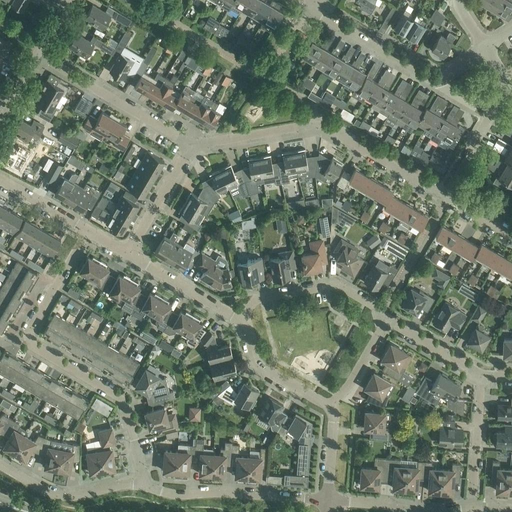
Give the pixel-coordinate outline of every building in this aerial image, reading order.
[(3,0),(22,10),(28,0),(3,0)] [(233,0),(229,8),(239,14),(247,0),(233,0)] [(252,15),(261,0),(247,0),(242,9),(252,15)] [(263,0),(261,0),(252,15),(263,21),(272,5),(269,4),(264,1),(263,0)] [(277,2),(273,0),(271,0),(269,4),(272,5),(263,21),(273,27),(286,7),(279,2),(278,3),(276,2),(277,2)] [(373,0),(356,0),(362,4),(360,7),(370,14),(376,5),(372,3),(373,0)] [(504,0),(490,0),(487,6),(490,8),(490,10),(492,12),(494,11),(497,12),(504,0)] [(511,2),(508,0),(504,0),(497,12),(508,19),(511,13),(511,12),(511,2)] [(91,23),(99,28),(103,30),(106,24),(107,25),(110,20),(109,19),(111,15),(92,4),(84,17),(91,21),(91,23)] [(440,12),(436,8),(429,19),(434,22),(440,12)] [(405,9),(399,19),(394,27),(405,34),(414,18),(408,15),(410,12),(405,9)] [(389,11),(383,21),(388,24),(394,14),(389,11)] [(132,20),(119,12),(115,19),(128,26),(132,20)] [(440,12),(434,22),(434,23),(439,26),(445,16),(440,12)] [(414,18),(405,34),(416,41),(427,22),(421,19),(422,17),(417,14),(414,18)] [(220,23),(214,33),(224,39),(230,29),(220,23)] [(124,47),(131,35),(125,32),(118,43),(124,47)] [(440,34),(431,50),(442,56),(455,35),(449,32),(446,38),(440,34)] [(90,54),(94,49),(92,48),(94,44),(75,33),(68,46),(75,50),(74,51),(86,58),(89,53),(90,54)] [(312,41),(303,56),(314,63),(322,48),(320,46),(314,42),(317,38),(313,35),(310,40),(312,41)] [(0,60),(3,63),(6,57),(4,55),(11,44),(0,37),(0,60)] [(246,43),(238,39),(234,45),(245,51),(248,45),(246,44),(246,43)] [(104,41),(100,48),(111,54),(112,54),(115,48),(104,41)] [(314,63),(324,69),(333,54),(325,49),(328,44),(323,41),(320,46),(322,48),(314,63)] [(248,45),(245,51),(256,57),(259,52),(248,45)] [(332,79),(334,75),(343,60),(341,58),(335,55),(338,50),(333,47),(331,52),(333,54),(321,73),(332,79)] [(188,53),(182,49),(177,57),(184,61),(184,60),(186,57),(188,53)] [(124,55),(120,52),(117,57),(109,71),(122,79),(126,72),(128,73),(135,61),(129,58),(130,56),(125,53),(124,55)] [(348,56),(344,54),(341,58),(343,60),(334,75),(344,81),(353,66),(351,65),(351,64),(345,61),(348,56)] [(355,88),(363,75),(364,72),(356,67),(358,62),(354,60),(351,64),(353,66),(344,81),(355,88)] [(136,71),(141,74),(148,64),(142,61),(136,71)] [(144,92),(152,78),(143,72),(141,74),(139,78),(134,87),(134,88),(138,88),(144,92)] [(157,73),(154,78),(152,78),(144,92),(153,97),(165,77),(157,73)] [(170,80),(165,77),(153,97),(163,103),(171,88),(178,77),(173,74),(170,80)] [(374,81),(363,75),(355,88),(351,95),(362,102),(365,96),(374,81)] [(316,82),(306,76),(301,84),(311,90),(314,84),(316,82)] [(377,83),(374,81),(365,96),(373,101),(386,81),(381,78),(377,83)] [(42,88),(41,90),(57,100),(61,94),(64,96),(69,87),(57,80),(57,81),(58,82),(56,84),(47,79),(45,83),(43,82),(40,87),(42,88)] [(386,81),(370,106),(379,111),(391,91),(388,89),(391,84),(386,81)] [(325,90),(314,84),(311,90),(321,96),(325,90)] [(180,94),(171,88),(163,103),(169,107),(171,109),(180,94)] [(57,100),(41,90),(39,92),(38,91),(35,96),(36,97),(34,101),(43,106),(42,109),(41,108),(37,114),(49,121),(57,107),(54,105),(57,100)] [(192,96),(182,90),(180,94),(171,109),(172,109),(174,106),(177,106),(183,110),(192,96)] [(335,96),(325,90),(321,96),(332,102),(335,96)] [(399,96),(391,91),(379,111),(387,116),(390,111),(399,96)] [(82,96),(74,109),(85,116),(93,103),(82,96)] [(201,101),(192,96),(183,110),(193,116),(201,101)] [(204,96),(193,116),(202,121),(214,101),(204,96)] [(346,102),(335,96),(332,102),(342,108),(346,102)] [(407,101),(399,96),(390,111),(387,116),(395,121),(407,101)] [(218,104),(214,101),(202,121),(208,125),(211,127),(211,128),(220,112),(215,110),(218,104)] [(403,126),(415,106),(407,101),(395,121),(396,122),(397,123),(401,125),(403,125),(403,126)] [(417,122),(424,111),(415,106),(403,126),(402,127),(411,132),(417,122)] [(417,122),(425,127),(434,112),(426,107),(424,111),(417,122)] [(82,127),(91,131),(90,132),(102,139),(105,134),(115,116),(110,113),(109,115),(102,111),(97,119),(89,115),(82,127)] [(350,112),(346,119),(350,122),(354,115),(350,112)] [(431,137),(442,117),(434,112),(425,127),(422,132),(431,137)] [(121,119),(115,116),(105,134),(117,141),(114,145),(123,150),(125,147),(130,138),(122,133),(126,126),(119,121),(121,119)] [(451,122),(442,117),(431,137),(430,138),(438,143),(442,137),(451,122)] [(22,120),(16,129),(22,133),(20,135),(28,140),(31,133),(37,137),(44,126),(37,122),(35,127),(22,120)] [(459,126),(459,127),(451,122),(442,137),(450,142),(449,144),(453,147),(464,129),(459,126)] [(63,129),(57,139),(73,148),(78,138),(63,129)] [(423,150),(414,146),(412,149),(421,154),(423,150)] [(305,148),(293,151),(297,170),(298,176),(304,175),(304,178),(315,176),(315,175),(318,155),(317,159),(307,161),(304,149),(305,149),(305,148)] [(511,152),(504,148),(501,153),(507,156),(504,159),(508,161),(511,163),(511,152)] [(164,161),(147,151),(142,160),(159,170),(164,161)] [(297,170),(293,151),(281,153),(282,153),(284,165),(278,167),(281,183),(290,182),(289,178),(291,178),(290,171),(297,170)] [(328,159),(319,154),(318,155),(315,175),(325,181),(328,176),(333,179),(343,162),(333,156),(330,162),(327,160),(328,159)] [(270,155),(259,157),(262,176),(269,175),(269,179),(271,180),(274,180),(275,183),(276,184),(281,183),(278,167),(272,168),(270,155),(271,155),(270,155)] [(445,162),(432,155),(429,159),(442,167),(445,162)] [(262,176),(259,157),(247,159),(248,159),(251,177),(244,178),(249,194),(257,192),(255,184),(263,182),(262,176)] [(511,174),(511,163),(508,161),(506,164),(497,159),(494,164),(497,166),(511,174)] [(49,160),(44,168),(50,172),(45,180),(52,185),(62,168),(49,160)] [(159,170),(142,160),(137,169),(154,179),(159,170)] [(95,168),(85,163),(83,167),(92,173),(95,168)] [(102,164),(99,170),(105,173),(108,168),(102,164)] [(230,164),(220,170),(228,187),(234,185),(237,190),(239,189),(242,197),(249,194),(244,178),(238,181),(230,165),(231,165),(230,164)] [(511,191),(511,188),(511,174),(497,166),(494,171),(500,175),(498,178),(496,176),(494,181),(511,191)] [(154,179),(137,169),(131,178),(148,188),(154,179)] [(351,175),(344,171),(336,184),(344,188),(347,183),(356,189),(364,174),(355,169),(351,175)] [(228,187),(220,170),(209,174),(209,175),(210,175),(215,186),(206,190),(215,200),(219,199),(218,197),(220,196),(218,192),(228,187)] [(72,174),(68,180),(64,177),(64,178),(58,175),(51,187),(57,190),(54,194),(64,199),(74,183),(73,183),(78,174),(75,173),(72,174)] [(374,180),(364,174),(356,189),(365,194),(374,180)] [(148,188),(131,178),(126,187),(143,197),(148,188)] [(383,185),(374,180),(365,194),(375,200),(383,185)] [(113,192),(116,185),(110,182),(107,189),(113,192)] [(83,188),(74,183),(64,199),(73,205),(83,188)] [(392,191),(383,185),(375,200),(384,205),(381,208),(382,209),(392,191)] [(88,191),(83,188),(73,205),(83,210),(85,206),(91,209),(96,200),(101,192),(91,186),(88,191)] [(190,192),(184,202),(204,214),(207,215),(215,200),(206,190),(203,187),(199,194),(203,196),(201,199),(190,192)] [(138,197),(126,190),(123,195),(122,195),(117,205),(133,214),(138,205),(135,202),(138,197)] [(393,191),(392,191),(382,209),(391,214),(399,200),(390,194),(393,191)] [(409,205),(399,200),(391,214),(400,220),(409,205)] [(204,214),(184,202),(178,212),(179,212),(190,219),(187,224),(194,228),(198,230),(201,225),(199,223),(204,214)] [(102,209),(96,205),(91,215),(97,218),(102,209)] [(133,214),(117,205),(111,214),(127,223),(133,214)] [(418,211),(409,205),(400,220),(410,225),(418,211)] [(12,212),(3,206),(0,211),(0,226),(3,228),(12,212)] [(238,210),(227,214),(234,222),(235,222),(242,219),(238,210)] [(428,216),(418,211),(410,225),(419,231),(428,216)] [(22,217),(12,212),(3,228),(12,234),(17,226),(22,217)] [(343,224),(344,219),(352,221),(353,216),(342,213),(340,219),(338,218),(337,222),(343,224)] [(127,223),(111,214),(105,223),(122,233),(127,223)] [(34,224),(25,219),(15,236),(24,241),(34,224)] [(194,228),(185,222),(182,227),(191,232),(194,228)] [(34,224),(24,241),(33,246),(43,229),(34,224)] [(442,225),(433,239),(443,245),(451,230),(442,225)] [(52,235),(43,229),(33,246),(42,252),(52,235)] [(460,236),(451,230),(443,245),(452,250),(460,236)] [(164,236),(154,252),(164,258),(174,242),(178,235),(173,232),(169,239),(164,236)] [(61,240),(52,235),(42,252),(51,257),(61,240)] [(470,241),(460,236),(452,250),(461,255),(470,241)] [(341,239),(340,242),(335,251),(340,254),(338,259),(344,263),(341,268),(353,276),(363,260),(355,255),(358,249),(357,250),(348,245),(349,244),(341,239)] [(326,262),(322,240),(310,243),(312,253),(302,255),(303,260),(300,261),(303,274),(317,272),(316,269),(321,268),(320,263),(326,262)] [(479,246),(470,241),(461,255),(471,261),(481,243),(479,246)] [(183,247),(174,242),(164,258),(173,263),(183,247)] [(183,247),(173,263),(183,269),(185,265),(191,268),(200,252),(185,243),(183,247)] [(491,248),(481,243),(471,261),(473,258),(482,263),(491,248)] [(399,245),(393,253),(403,259),(408,250),(400,246),(399,245)] [(500,254),(491,248),(482,263),(491,268),(500,254)] [(296,268),(292,250),(278,253),(279,257),(270,259),(273,280),(290,277),(289,269),(296,268)] [(216,261),(202,253),(200,256),(195,265),(205,270),(201,277),(210,283),(211,281),(220,287),(232,284),(227,268),(223,269),(214,264),(216,261)] [(509,259),(500,254),(491,268),(501,274),(509,259)] [(88,256),(83,265),(79,271),(90,277),(100,260),(93,256),(91,258),(88,256)] [(261,258),(247,260),(247,262),(237,264),(241,285),(252,284),(251,280),(265,278),(261,258)] [(511,276),(511,261),(509,259),(501,274),(510,279),(511,276)] [(107,264),(100,260),(90,277),(100,283),(97,287),(103,290),(110,278),(105,275),(109,268),(105,266),(107,264)] [(37,272),(17,261),(11,272),(29,283),(35,272),(36,273),(37,272)] [(374,264),(369,273),(364,282),(378,290),(382,283),(387,286),(397,268),(390,264),(386,271),(374,264)] [(437,284),(444,288),(451,276),(436,268),(431,275),(439,280),(437,284)] [(29,283),(11,272),(4,282),(23,293),(29,283)] [(115,281),(110,278),(103,290),(119,299),(121,295),(131,278),(124,274),(122,276),(119,274),(115,281)] [(121,308),(131,313),(134,308),(141,296),(136,293),(140,287),(136,285),(138,282),(131,278),(121,295),(127,299),(121,308)] [(23,293),(4,282),(0,289),(0,293),(17,304),(23,293)] [(501,291),(493,286),(489,294),(496,298),(501,291)] [(70,287),(67,292),(77,298),(80,293),(70,287)] [(427,311),(432,303),(434,298),(420,290),(418,293),(411,289),(402,304),(416,312),(419,307),(427,311)] [(472,290),(468,297),(474,300),(478,293),(472,290)] [(141,296),(134,308),(131,313),(139,318),(144,309),(152,314),(162,296),(155,292),(154,295),(150,292),(146,299),(141,296)] [(17,304),(0,293),(0,308),(11,314),(17,304)] [(169,301),(162,296),(152,314),(158,317),(155,321),(157,327),(163,330),(172,314),(167,311),(171,305),(168,303),(169,301)] [(459,309),(445,302),(433,322),(446,330),(450,324),(457,328),(465,315),(458,310),(459,309)] [(479,322),(486,310),(479,307),(473,318),(479,322)] [(11,314),(0,308),(0,322),(4,325),(11,314)] [(177,317),(172,314),(163,330),(169,334),(174,332),(176,328),(183,332),(193,315),(186,311),(185,313),(181,311),(177,317)] [(44,332),(54,338),(65,320),(54,313),(43,333),(44,332)] [(193,315),(183,332),(189,336),(186,339),(187,344),(192,346),(193,347),(204,333),(198,330),(202,323),(198,321),(200,319),(193,315)] [(76,326),(65,320),(54,338),(65,344),(76,326)] [(476,328),(475,327),(468,341),(481,349),(489,335),(482,331),(483,328),(478,325),(476,328)] [(86,332),(76,326),(65,344),(75,351),(86,332)] [(205,347),(209,363),(233,357),(229,344),(218,347),(217,344),(216,344),(215,338),(213,336),(215,334),(209,330),(201,340),(208,346),(205,347)] [(154,342),(156,337),(141,331),(139,336),(154,342)] [(97,338),(86,332),(75,351),(86,357),(97,338)] [(108,345),(97,338),(86,357),(97,363),(108,345)] [(511,339),(504,339),(503,346),(503,356),(511,356),(511,339)] [(157,340),(152,351),(159,354),(164,343),(157,340)] [(391,344),(382,359),(390,364),(385,372),(398,379),(405,368),(400,365),(407,353),(391,344)] [(118,351),(108,345),(97,363),(107,369),(118,351)] [(5,350),(5,349),(0,356),(0,373),(4,375),(15,357),(4,351),(5,350)] [(129,357),(118,351),(107,369),(118,376),(129,357)] [(25,363),(15,357),(4,375),(14,382),(25,363)] [(140,363),(129,357),(118,376),(128,382),(127,383),(128,383),(140,363)] [(236,371),(233,357),(209,363),(214,380),(226,377),(225,373),(236,371)] [(36,369),(25,363),(14,382),(25,388),(36,369)] [(47,376),(36,369),(25,388),(36,394),(47,376)] [(146,369),(141,377),(136,386),(148,394),(149,393),(152,395),(151,397),(153,405),(168,401),(175,398),(173,391),(169,392),(165,378),(162,379),(158,377),(158,376),(146,369)] [(403,372),(400,379),(409,383),(413,376),(403,372)] [(374,373),(365,388),(373,392),(370,402),(385,407),(388,396),(383,393),(390,382),(374,373)] [(418,389),(429,395),(435,392),(441,396),(450,379),(440,373),(433,385),(429,383),(431,380),(425,376),(418,389)] [(57,382),(47,376),(36,394),(46,400),(57,382)] [(461,386),(450,379),(441,396),(447,399),(447,406),(461,414),(463,414),(464,400),(457,399),(454,398),(461,386)] [(68,388),(57,382),(46,400),(57,407),(68,388)] [(237,393),(229,384),(220,392),(217,395),(233,404),(235,399),(249,407),(250,406),(252,407),(256,399),(254,398),(258,391),(243,382),(237,393)] [(220,392),(216,387),(208,393),(213,399),(217,395),(220,392)] [(78,394),(68,388),(57,407),(68,413),(78,394)] [(89,400),(78,394),(68,413),(78,419),(90,399),(89,399),(89,400)] [(0,403),(7,408),(10,402),(1,397),(0,399),(0,403)] [(269,397),(264,405),(258,415),(270,422),(271,428),(276,431),(287,414),(280,410),(283,405),(269,397)] [(511,397),(511,405),(497,404),(497,419),(511,419),(511,397)] [(99,409),(108,415),(113,407),(104,401),(99,409)] [(189,407),(188,420),(200,421),(201,407),(189,407)] [(164,408),(155,410),(146,413),(150,427),(160,425),(161,432),(177,427),(174,416),(171,417),(170,414),(166,415),(164,408)] [(384,413),(366,411),(365,429),(373,430),(373,439),(388,440),(389,426),(383,426),(384,413)] [(287,414),(276,431),(283,435),(287,429),(299,436),(304,436),(304,440),(312,440),(313,436),(311,436),(312,422),(296,412),(292,419),(286,416),(287,414)] [(3,414),(0,416),(0,428),(5,431),(12,419),(3,414)] [(455,420),(433,418),(432,426),(440,427),(439,444),(461,445),(462,428),(454,427),(455,420)] [(19,423),(12,419),(5,431),(11,435),(4,446),(3,446),(14,453),(25,435),(15,430),(19,423)] [(511,424),(510,424),(510,431),(496,430),(495,446),(511,446),(511,424)] [(112,428),(102,430),(99,431),(102,445),(86,449),(86,450),(87,450),(90,471),(90,472),(115,469),(115,468),(114,468),(111,449),(110,449),(109,444),(115,442),(112,428)] [(178,436),(177,430),(165,433),(167,439),(178,436)] [(25,435),(14,453),(25,458),(32,447),(40,450),(45,437),(38,435),(34,441),(25,435)] [(45,437),(40,450),(48,453),(45,466),(57,469),(62,442),(45,437)] [(312,440),(304,440),(304,444),(299,443),(296,474),(284,473),(284,476),(266,474),(265,482),(307,485),(310,445),(312,445),(312,440)] [(220,455),(213,454),(212,474),(224,475),(224,474),(225,461),(231,461),(232,442),(225,441),(224,448),(220,448),(220,455)] [(62,442),(57,469),(69,471),(71,457),(80,458),(80,444),(62,442)] [(196,442),(196,445),(195,459),(201,459),(200,473),(212,474),(213,454),(213,449),(203,448),(203,443),(196,442)] [(196,445),(188,445),(178,444),(177,451),(176,471),(188,472),(189,458),(195,459),(196,445)] [(239,444),(232,444),(231,461),(237,462),(236,475),(247,477),(249,457),(238,456),(239,444)] [(260,458),(249,457),(247,477),(259,478),(260,464),(267,464),(268,448),(260,447),(260,458)] [(176,471),(177,451),(165,450),(164,470),(176,471)] [(379,478),(387,479),(389,458),(374,457),(374,468),(362,467),(360,486),(378,487),(379,478)] [(393,488),(405,489),(406,467),(400,466),(400,459),(389,458),(388,472),(394,473),(393,488)] [(417,467),(406,467),(405,489),(416,490),(418,474),(424,475),(425,461),(418,461),(417,467)] [(432,462),(425,461),(424,475),(430,475),(429,491),(440,492),(442,469),(431,468),(432,462)] [(496,491),(508,492),(510,469),(499,468),(499,462),(493,461),(491,475),(498,475),(496,491)] [(460,464),(452,463),(452,470),(442,469),(440,492),(452,493),(453,477),(459,477),(460,464)]
